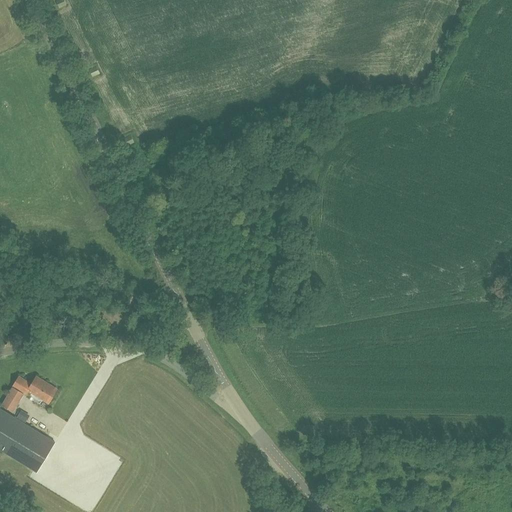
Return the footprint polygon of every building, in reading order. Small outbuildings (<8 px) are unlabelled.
[(63,0),(58,0),(55,1),(59,9),(66,5),(63,0)] [(96,66),(88,70),(92,78),(100,74),(96,66)] [(130,135),(123,139),(126,146),(134,142),(130,135)] [(19,376),(13,385),(1,405),(13,412),(25,393),(26,393),(28,390),(48,402),(57,389),(36,376),(31,384),(19,376)] [(0,408),(0,453),(2,450),(37,471),(55,442),(0,408)]
